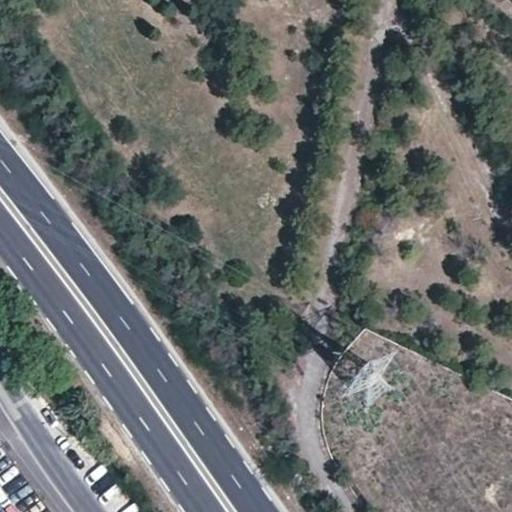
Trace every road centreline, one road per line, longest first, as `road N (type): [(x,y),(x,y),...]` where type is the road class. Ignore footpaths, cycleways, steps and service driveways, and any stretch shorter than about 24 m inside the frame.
road 1 (primary): [(257,511),(134,332),(0,160)]
road 2 (primary): [(0,231),(207,511)]
road 3 (residential): [(87,511),(0,389)]
